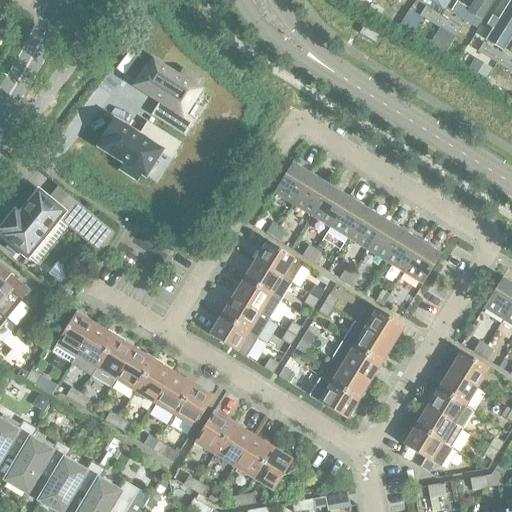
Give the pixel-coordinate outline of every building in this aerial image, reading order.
[(424,0),(443,11),(450,0),(424,0)] [(477,29),(494,0),(461,0),(453,14),(477,29)] [(500,50),(511,29),(511,0),(497,0),(477,36),(500,50)] [(375,7),(372,11),(379,15),(382,10),(375,6),(375,7)] [(422,17),(438,27),(443,17),(425,6),(420,16),(422,17)] [(409,10),(396,31),(409,39),(422,17),(420,16),(409,10)] [(461,28),(443,17),(438,27),(439,28),(456,38),(461,28)] [(365,24),(359,33),(375,43),(381,33),(365,24)] [(439,28),(430,44),(446,54),(456,38),(439,28)] [(478,51),(496,62),(501,53),(484,42),(478,51)] [(511,59),(501,53),(496,62),(511,72),(511,59)] [(473,59),(465,73),(482,84),(490,70),(473,59)] [(146,69),(135,86),(160,102),(152,115),(184,135),(193,121),(183,114),(198,90),(194,88),(199,81),(182,71),(178,77),(153,62),(148,70),(146,69)] [(105,138),(99,147),(124,163),(120,170),(136,180),(141,173),(145,175),(160,151),(170,158),(179,143),(147,123),(139,136),(113,120),(103,137),(105,138)] [(273,193),(292,204),(310,174),(292,163),(273,193)] [(292,204),(311,216),(329,186),(310,174),(292,204)] [(115,234),(86,209),(58,186),(48,200),(36,190),(0,233),(0,234),(28,258),(59,220),(101,255),(115,234)] [(329,227),(348,197),(329,186),(311,216),(329,227)] [(329,227),(348,238),(366,209),(348,197),(329,227)] [(348,238),(367,250),(385,220),(366,209),(348,238)] [(385,261),(403,232),(385,220),(367,250),(385,261)] [(265,234),(272,238),(279,227),(272,223),(265,234)] [(279,227),(272,238),(279,243),(286,232),(279,227)] [(404,273),(422,243),(403,232),(385,261),(404,273)] [(255,260),(291,283),(303,264),(267,241),(255,260)] [(441,255),(422,243),(404,273),(422,284),(441,255)] [(309,261),(316,250),(308,245),(302,257),(309,261)] [(323,254),(316,250),(309,261),(316,265),(323,254)] [(243,279),(279,301),(291,283),(255,260),(243,279)] [(0,314),(5,319),(29,290),(0,266),(0,314)] [(338,280),(345,284),(352,272),(345,268),(338,280)] [(352,272),(345,284),(353,288),(359,276),(352,272)] [(68,300),(80,284),(67,274),(55,290),(68,300)] [(483,308),(502,319),(511,303),(511,284),(501,278),(483,308)] [(232,297),(268,319),(279,301),(243,279),(232,297)] [(309,294),(318,300),(324,291),(314,285),(309,294)] [(375,302),(382,306),(389,295),(382,291),(375,302)] [(313,309),(318,300),(309,294),(303,304),(313,309)] [(329,294),(324,303),(333,309),(338,300),(329,294)] [(389,295),(382,306),(389,311),(396,299),(389,295)] [(221,316),(257,338),(268,319),(232,297),(221,316)] [(333,309),(324,303),(318,312),(327,318),(333,309)] [(511,303),(502,319),(511,325),(511,303)] [(376,309),(364,328),(392,345),(404,326),(376,309)] [(56,344),(76,356),(95,325),(75,313),(56,344)] [(245,357),(257,338),(221,316),(209,335),(245,357)] [(292,322),(286,331),(296,337),(301,328),(292,322)] [(381,363),(392,345),(364,328),(354,322),(343,340),(381,363)] [(91,377),(97,369),(96,368),(115,337),(95,325),(76,356),(71,365),(91,377)] [(296,337),(286,331),(280,340),(290,346),(296,337)] [(301,340),(310,346),(315,337),(306,331),(301,340)] [(96,368),(97,369),(115,380),(134,349),(115,337),(96,368)] [(304,355),(310,346),(301,340),(295,349),(304,355)] [(331,360),(341,366),(342,365),(369,382),(381,363),(343,340),(331,360)] [(479,357),(486,345),(479,341),(472,353),(479,357)] [(493,350),(486,345),(479,357),(487,361),(493,350)] [(115,380),(134,392),(154,361),(134,349),(115,380)] [(461,352),(449,371),(476,388),(488,369),(461,352)] [(264,368),(273,373),(278,365),(269,359),(264,368)] [(134,392),(154,404),(173,373),(154,361),(134,392)] [(358,400),(369,382),(342,365),(341,366),(330,383),(335,386),(358,400)] [(278,376),(287,382),(293,373),(284,368),(278,376)] [(21,370),(16,377),(24,382),(24,381),(25,379),(26,379),(28,374),(21,370)] [(34,385),(35,384),(40,376),(31,370),(28,374),(26,379),(34,385)] [(438,389),(465,406),(476,388),(449,371),(438,389)] [(154,404),(173,416),(192,385),(173,373),(154,404)] [(346,419),(358,400),(335,386),(330,383),(330,384),(320,377),(309,396),(308,396),(319,402),(346,419)] [(213,397),(192,385),(173,416),(193,428),(213,397)] [(66,396),(75,402),(80,393),(71,388),(66,396)] [(462,430),(462,429),(473,411),(465,407),(465,406),(438,389),(426,408),(462,430)] [(80,393),(75,402),(84,408),(89,399),(80,393)] [(41,394),(36,402),(37,408),(46,413),(53,401),(41,394)] [(442,443),(451,448),(462,430),(426,408),(415,426),(442,443)] [(194,442),(214,455),(233,424),(213,411),(194,442)] [(105,420),(114,426),(119,417),(110,412),(105,420)] [(0,460),(7,448),(19,456),(32,434),(34,434),(37,429),(23,420),(19,426),(3,416),(0,421),(0,420),(0,460)] [(119,417),(114,426),(123,432),(128,423),(119,417)] [(214,455),(233,467),(252,436),(233,424),(214,455)] [(450,449),(451,448),(442,443),(415,426),(403,445),(425,458),(420,467),(429,473),(434,464),(440,468),(452,450),(450,449)] [(32,434),(19,456),(5,480),(27,493),(41,469),(53,476),(64,459),(65,459),(71,449),(56,440),(53,446),(34,434),(32,434)] [(152,450),(157,441),(149,436),(143,444),(152,450)] [(233,467),(253,479),(272,448),(252,436),(233,467)] [(112,437),(104,450),(107,452),(98,465),(105,469),(121,442),(112,437)] [(494,437),(489,446),(498,452),(503,443),(494,437)] [(174,451),(157,441),(152,450),(161,455),(173,462),(180,450),(176,448),(174,451)] [(498,452),(489,446),(483,455),(492,461),(498,452)] [(292,460),(272,448),(253,479),(273,491),(292,460)] [(64,459),(53,476),(39,500),(59,511),(61,511),(75,489),(87,496),(98,479),(99,480),(105,469),(90,461),(84,471),(65,459),(64,459)] [(158,465),(154,470),(156,477),(162,480),(167,470),(158,465)] [(192,491),(198,482),(189,476),(183,485),(192,491)] [(478,477),(480,490),(489,488),(486,476),(478,477)] [(472,492),(480,490),(478,477),(469,479),(472,492)] [(161,496),(168,485),(167,485),(167,484),(167,483),(167,482),(167,480),(164,478),(162,482),(161,482),(155,492),(161,496)] [(118,491),(99,480),(98,479),(87,496),(77,511),(107,511),(109,509),(113,511),(140,511),(144,507),(143,507),(149,496),(139,490),(124,481),(118,491)] [(456,481),(449,482),(451,492),(458,491),(456,481)] [(207,487),(198,482),(192,491),(201,497),(207,487)] [(435,485),(438,497),(446,496),(444,483),(435,485)] [(429,499),(438,497),(435,485),(427,486),(429,499)] [(350,507),(347,492),(325,497),(327,511),(350,507)] [(254,493),(243,495),(245,506),(255,504),(254,493)] [(146,506),(152,510),(159,499),(153,495),(146,506)] [(245,506),(243,495),(232,497),(234,508),(245,506)] [(195,511),(198,511),(203,504),(194,499),(188,508),(195,511)] [(301,501),(303,511),(314,510),(312,499),(301,501)] [(292,511),(300,511),(303,511),(301,501),(291,503),(292,511)]
